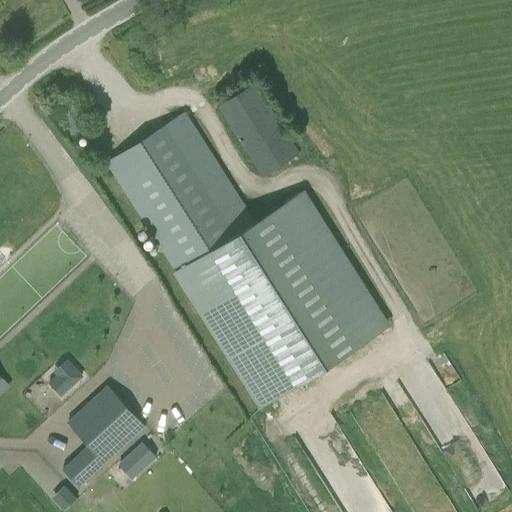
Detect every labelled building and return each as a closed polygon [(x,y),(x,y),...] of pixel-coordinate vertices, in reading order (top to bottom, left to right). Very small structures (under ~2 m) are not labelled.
[(219,108),(263,177),(300,153),(289,137),(256,84),(219,108)] [(56,109),(71,133),(89,122),(74,98),(56,109)] [(172,272),(258,408),(389,325),(303,189),(253,221),(184,114),(108,162),(177,270),(172,272)] [(48,381),(61,395),(83,376),(67,358),(53,371),(56,375),(48,381)] [(145,426),(108,384),(68,421),(106,462),(145,426)] [(133,479),(156,454),(140,440),(117,465),(133,479)] [(66,489),(56,499),(65,508),(75,498),(66,489)]
